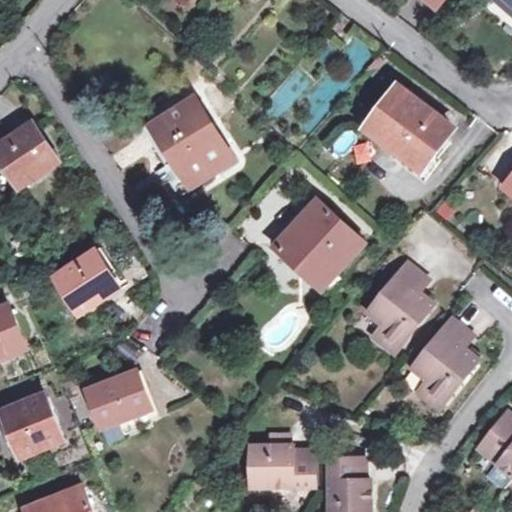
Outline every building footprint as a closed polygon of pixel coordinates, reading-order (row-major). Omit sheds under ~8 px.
[(511,5),(506,0),(494,0),(511,15),(511,5)] [(454,129),(401,86),(368,129),(422,170),(454,129)] [(153,125),(193,189),(236,161),(196,99),(153,125)] [(12,160),(27,184),(61,163),(35,123),(0,144),(0,152),(7,163),(12,160)] [(18,190),(27,184),(12,160),(7,163),(3,166),(18,190)] [(308,261),(331,282),(367,243),(319,199),(275,247),(300,270),(308,261)] [(15,254),(24,248),(43,236),(36,227),(9,245),(15,254)] [(30,256),(24,248),(15,254),(12,255),(18,264),(30,256)] [(56,277),(80,315),(118,290),(94,252),(56,277)] [(323,291),(331,282),(308,261),(300,270),(323,291)] [(369,313),(384,326),(375,337),(395,353),(434,304),(420,292),(429,281),(408,264),(369,313)] [(0,359),(26,349),(10,307),(0,310),(0,359)] [(413,368),(428,381),(419,392),(439,409),(479,360),(463,347),(472,336),(453,320),(413,368)] [(154,408),(139,371),(90,392),(105,429),(154,408)] [(0,412),(0,423),(8,443),(14,440),(22,459),(67,441),(47,393),(0,412)] [(501,464),(511,472),(511,413),(510,412),(482,448),(501,464)] [(295,457),(295,449),(295,445),(292,445),(292,434),(271,434),(271,445),(253,445),(253,487),(317,485),(316,457),(295,457)] [(295,457),(316,457),(315,449),(295,449),(295,457)] [(359,480),(359,459),(330,459),(329,511),(370,511),(370,480),(368,480),(359,480)] [(367,459),(359,459),(359,480),(368,480),(367,459)] [(507,489),(511,482),(511,472),(501,464),(492,477),(507,489)] [(198,479),(192,487),(200,493),(206,486),(198,479)] [(82,488),(66,494),(71,506),(87,500),(82,488)] [(71,506),(66,494),(29,510),(29,511),(91,511),(87,500),(71,506)]
